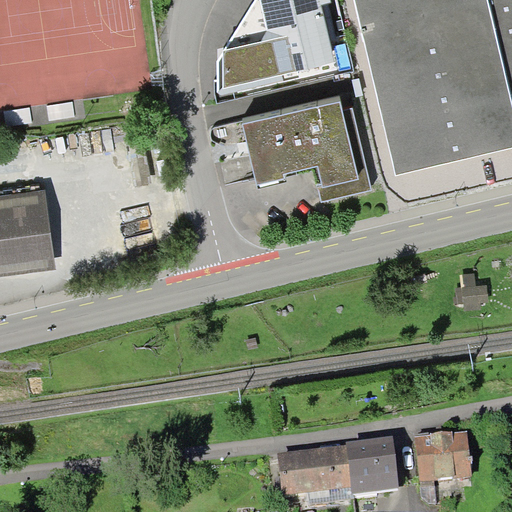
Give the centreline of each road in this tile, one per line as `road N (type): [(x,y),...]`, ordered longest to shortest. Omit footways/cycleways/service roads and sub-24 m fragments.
road 1 (secondary): [(225,279),(511,210)]
road 2 (residential): [(199,0),(187,26),(183,85),(225,279)]
road 3 (secondary): [(0,333),(225,279)]
